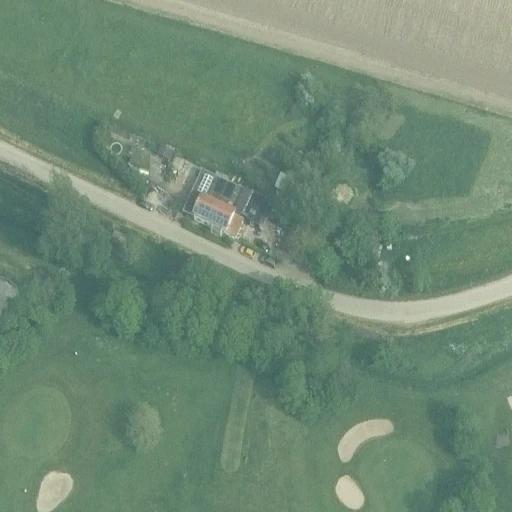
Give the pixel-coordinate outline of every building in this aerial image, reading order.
[(161,146),(157,154),(170,160),(173,152),(164,148),(161,146)] [(193,198),(185,216),(236,239),(243,222),(253,226),(258,228),(269,205),(217,182),(203,176),(193,198)] [(280,176),(274,189),(288,195),(294,182),(280,176)] [(273,211),(270,219),(281,224),(285,216),(273,211)] [(293,250),(313,259),(325,233),(305,224),(293,250)]
